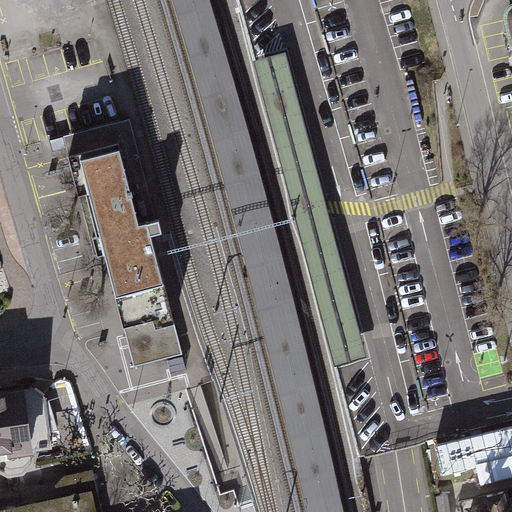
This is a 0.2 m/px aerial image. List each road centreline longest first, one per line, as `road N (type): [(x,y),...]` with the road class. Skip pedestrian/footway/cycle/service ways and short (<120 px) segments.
road 1 (secondary): [(410,511),(362,231),(332,136),(304,98),(263,73),(206,56),(139,47),(0,55)]
road 2 (residential): [(452,0),(511,248)]
road 3 (residential): [(57,343),(88,366),(200,511)]
road 4 (residential): [(57,343),(0,131)]
